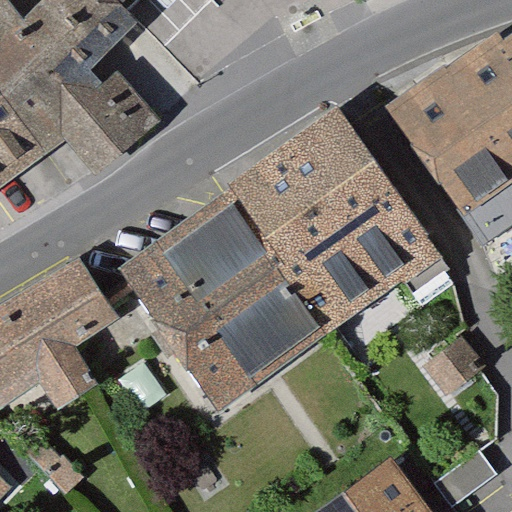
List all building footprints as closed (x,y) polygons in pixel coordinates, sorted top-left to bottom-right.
[(5,0),(0,0),(0,197),(59,152),(85,186),(132,149),(80,91),(130,24),(96,0),(45,0),(27,21),(5,0)] [(175,0),(190,14),(204,0),(175,0)] [(492,31),(371,108),(454,210),(511,166),(511,31),(502,38),(492,31)] [(329,120),(214,195),(307,340),(432,265),(329,120)] [(214,195),(108,277),(203,428),(307,340),(214,195)] [(122,328),(80,268),(0,310),(0,511),(19,496),(0,471),(0,431),(32,399),(51,424),(95,395),(68,355),(122,328)] [(462,335),(424,365),(447,395),(486,366),(462,335)] [(417,511),(375,454),(294,511),(417,511)]
